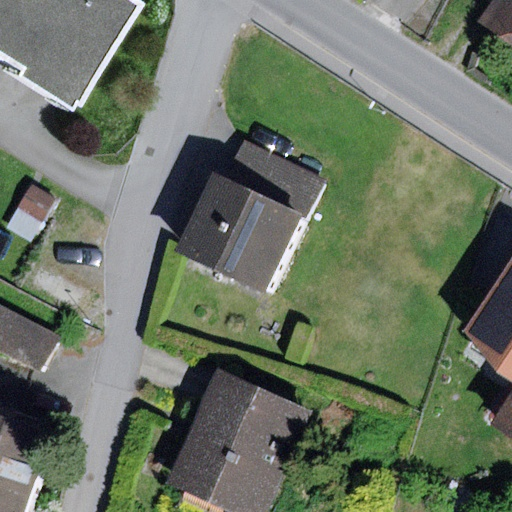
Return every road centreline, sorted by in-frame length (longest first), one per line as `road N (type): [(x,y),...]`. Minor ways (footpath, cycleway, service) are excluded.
road 1 (residential): [(217,0),(81,511)]
road 2 (tertiary): [(511,138),(300,0)]
